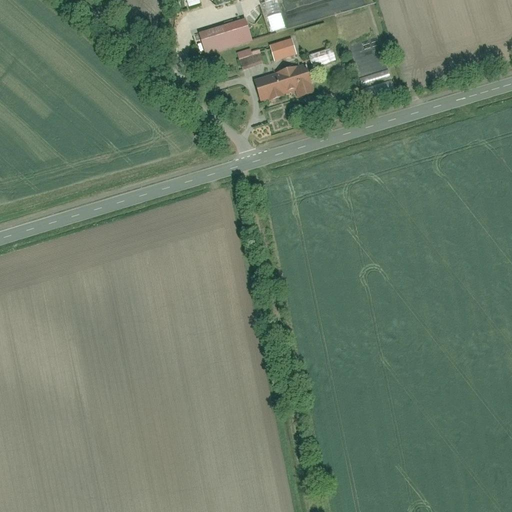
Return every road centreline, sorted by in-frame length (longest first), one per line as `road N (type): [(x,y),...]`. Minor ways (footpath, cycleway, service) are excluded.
road 1 (track): [(253,164),(251,193),(311,511)]
road 2 (secondary): [(253,164),(511,85)]
road 3 (secondary): [(0,240),(253,164)]
road 4 (unclassified): [(253,164),(72,0)]
